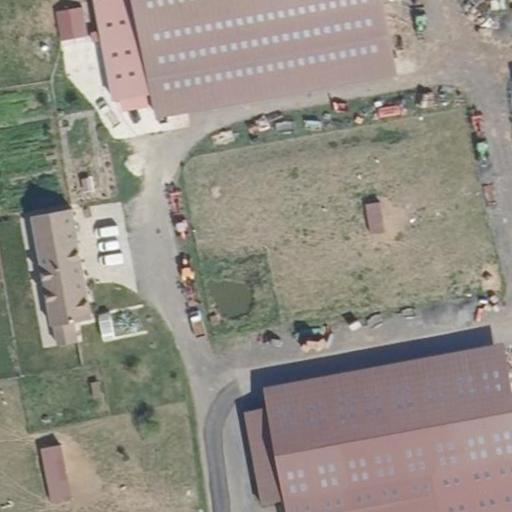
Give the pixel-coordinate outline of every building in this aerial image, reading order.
[(380,0),(93,0),(112,100),(150,93),(155,120),(395,75),(380,0)] [(82,6),(55,11),(61,40),(88,35),(82,6)] [(370,233),(387,230),(381,199),(364,203),(370,233)] [(90,320),(71,211),(30,218),(49,328),(53,327),(56,348),(77,345),(73,323),(90,320)] [(109,312),(99,315),(103,338),(114,336),(109,312)] [(511,511),(511,401),(501,343),(262,388),(266,410),(283,499),(285,511),(511,511)] [(283,499),(266,410),(241,415),(258,504),(283,499)] [(61,445),(40,449),(51,503),(72,499),(61,445)]
